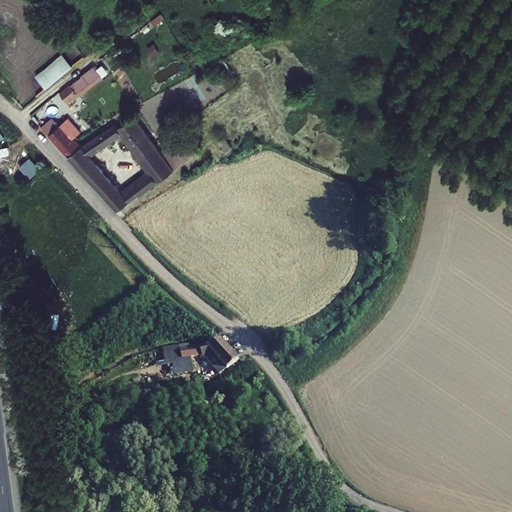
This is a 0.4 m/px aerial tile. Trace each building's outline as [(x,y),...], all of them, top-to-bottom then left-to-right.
[(153,18),(156,24),(166,17),(163,12),(153,18)] [(153,54),(161,51),(157,43),(149,46),(153,54)] [(58,44),(30,68),(41,80),(69,57),(58,44)] [(76,67),(68,74),(77,85),(98,66),(91,57),(78,68),(76,67)] [(191,63),(177,71),(178,73),(194,64),(192,61),(191,63)] [(209,89),(194,64),(178,73),(193,98),(209,89)] [(68,74),(56,85),(65,95),(77,85),(68,74)] [(46,106),(36,116),(43,124),(54,114),(46,106)] [(54,114),(43,124),(64,146),(77,138),(73,130),(78,127),(81,126),(62,107),(54,114)] [(169,160),(154,141),(130,109),(115,120),(111,115),(83,133),(78,127),(73,130),(77,138),(64,146),(112,199),(169,160)] [(176,124),(154,141),(169,160),(191,144),(176,124)] [(20,165),(31,177),(42,167),(31,156),(20,165)] [(171,345),(175,367),(185,365),(182,351),(193,348),(194,351),(206,346),(220,361),(231,353),(213,331),(199,338),(171,345)]
